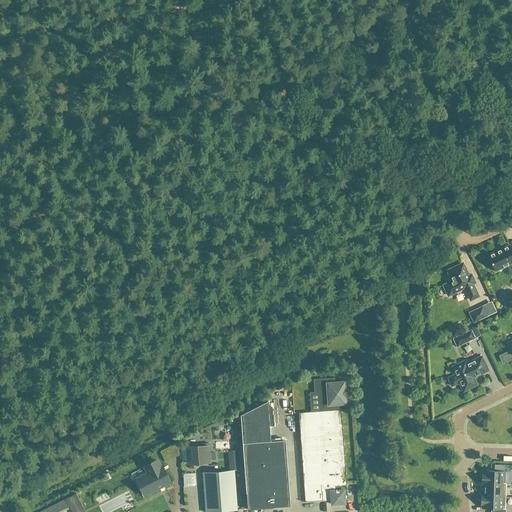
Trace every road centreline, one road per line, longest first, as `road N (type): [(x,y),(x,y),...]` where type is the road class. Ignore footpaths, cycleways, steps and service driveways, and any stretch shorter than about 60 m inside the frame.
road 1 (track): [(0,388),(511,118)]
road 2 (residential): [(443,154),(462,248),(511,225)]
